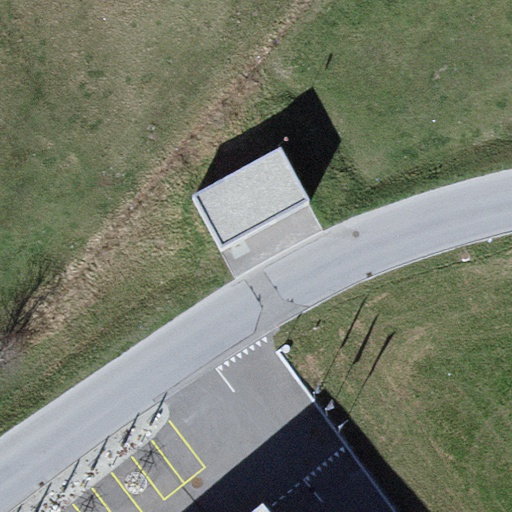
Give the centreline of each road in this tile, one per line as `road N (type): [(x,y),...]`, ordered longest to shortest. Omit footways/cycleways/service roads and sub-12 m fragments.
road 1 (unclassified): [(511,202),(360,254),(223,325),(0,477)]
road 2 (motorway): [(0,81),(210,98),(511,102)]
